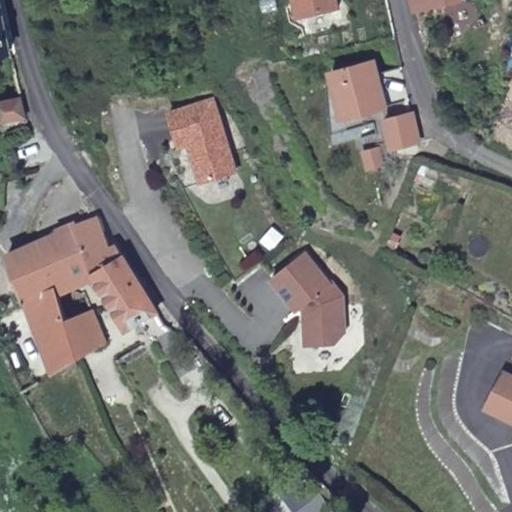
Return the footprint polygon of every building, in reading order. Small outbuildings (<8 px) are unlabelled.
[(0,0),(0,52),(10,51),(0,0)] [(27,119),(24,100),(23,99),(1,103),(5,122),(27,119)] [(169,331),(120,245),(112,248),(100,218),(58,234),(13,255),(10,257),(28,303),(57,288),(58,291),(94,275),(127,330),(141,322),(152,341),(169,331)] [(54,374),(78,360),(107,342),(93,310),(67,320),(58,291),(57,288),(28,303),(54,374)] [(511,374),(506,372),(496,392),(511,399),(504,414),(511,418),(511,374)] [(511,399),(496,392),(488,407),(504,414),(511,399)] [(316,498),(308,488),(287,503),(293,511),(333,511),(322,495),(316,498)]
